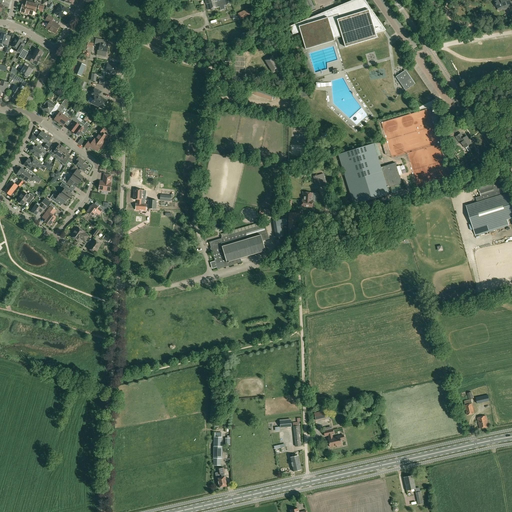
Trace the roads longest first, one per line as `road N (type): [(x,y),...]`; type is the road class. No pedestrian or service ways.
road 1 (track): [(308,482),(300,224),(509,167)]
road 2 (secondary): [(178,511),(511,437)]
road 3 (unclassified): [(118,276),(124,57),(161,0)]
road 4 (track): [(106,511),(115,336)]
road 5 (residential): [(55,238),(91,192),(92,159),(35,118)]
road 6 (unclassified): [(511,169),(425,49)]
